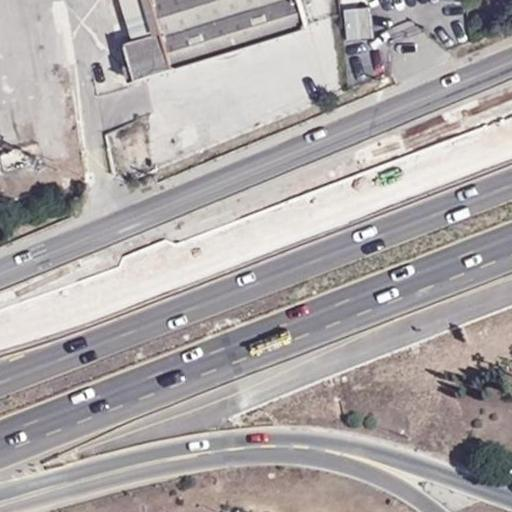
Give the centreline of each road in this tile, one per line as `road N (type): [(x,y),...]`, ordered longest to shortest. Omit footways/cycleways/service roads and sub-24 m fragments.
road 1 (primary): [(511,65),(0,278)]
road 2 (motorway): [(0,479),(511,283)]
road 3 (motorway): [(0,434),(511,238)]
road 4 (motorway): [(511,177),(0,372)]
road 5 (unclassified): [(0,501),(159,451),(283,437),(342,442),(511,498)]
road 6 (motorway): [(11,511),(271,452),(368,470),(437,511)]
